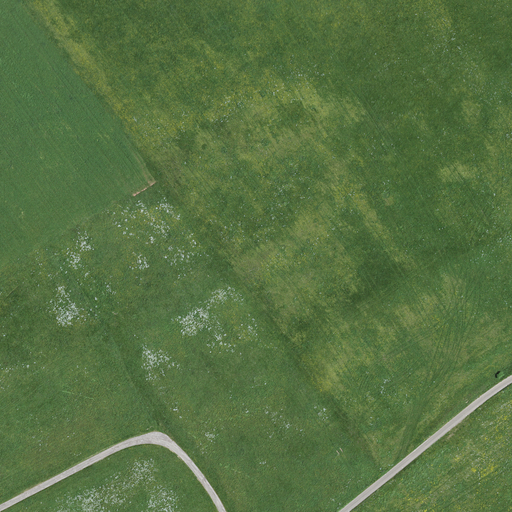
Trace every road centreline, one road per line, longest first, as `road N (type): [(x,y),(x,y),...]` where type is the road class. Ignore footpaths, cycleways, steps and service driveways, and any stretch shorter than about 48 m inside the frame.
road 1 (unclassified): [(222,511),(179,448),(150,438),(0,509)]
road 2 (unclassified): [(344,511),(511,378)]
